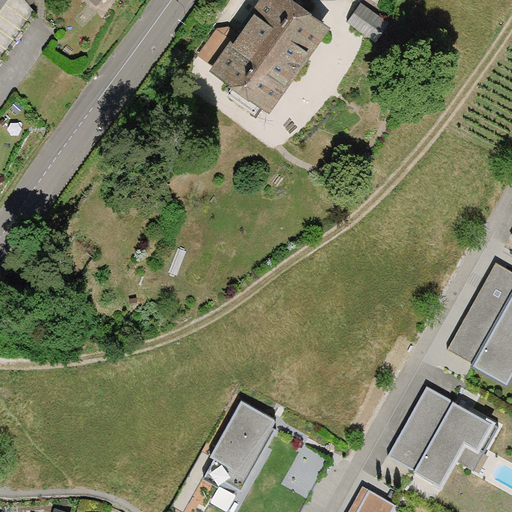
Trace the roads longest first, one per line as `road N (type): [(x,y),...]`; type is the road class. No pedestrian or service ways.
road 1 (residential): [(331,511),(511,184)]
road 2 (residential): [(172,0),(0,237)]
road 3 (unknown): [(0,493),(93,491),(139,511)]
